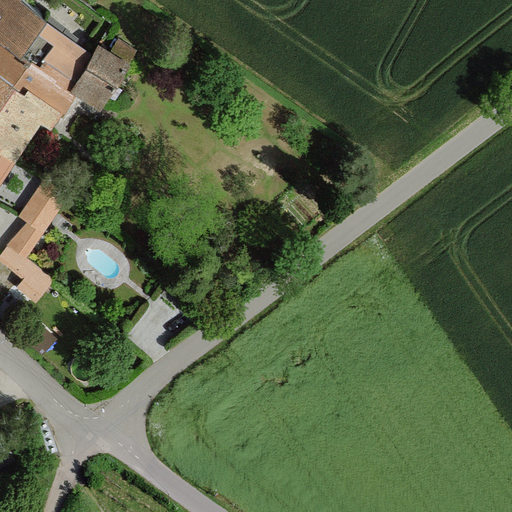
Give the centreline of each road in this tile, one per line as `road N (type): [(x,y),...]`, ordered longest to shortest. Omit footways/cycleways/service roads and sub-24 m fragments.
road 1 (unclassified): [(93,430),(511,107)]
road 2 (unclassified): [(212,511),(93,430)]
road 3 (unclassified): [(93,430),(0,348)]
